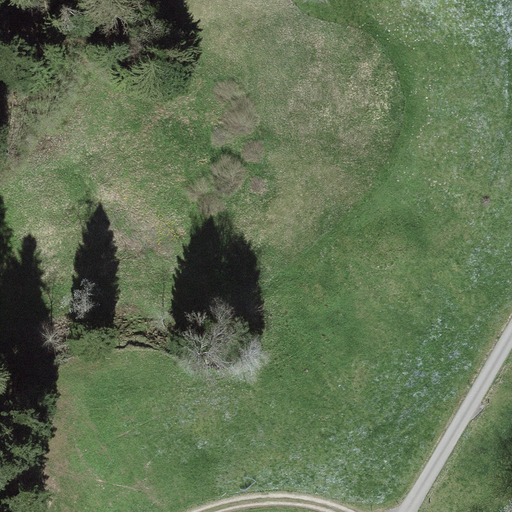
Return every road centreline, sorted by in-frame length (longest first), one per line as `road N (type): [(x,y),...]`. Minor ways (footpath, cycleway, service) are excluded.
road 1 (track): [(511,331),(405,511)]
road 2 (track): [(187,511),(253,495),(311,498),(351,511)]
